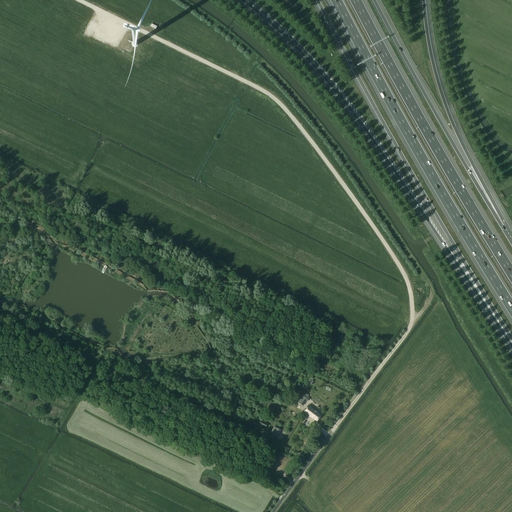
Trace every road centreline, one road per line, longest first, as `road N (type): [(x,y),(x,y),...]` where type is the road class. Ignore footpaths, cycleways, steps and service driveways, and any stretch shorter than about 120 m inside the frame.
road 1 (motorway): [(244,0),(331,84),(511,346)]
road 2 (track): [(409,329),(429,302),(430,286),(385,220),(296,96),(182,0)]
road 3 (motorway): [(317,0),(511,338)]
road 4 (motorway): [(337,0),(511,307)]
road 5 (motorway): [(511,274),(356,0)]
road 6 (motorway): [(504,226),(374,0)]
road 7 (motorway): [(504,226),(441,94),(424,0)]
road 8 (track): [(331,432),(409,329)]
